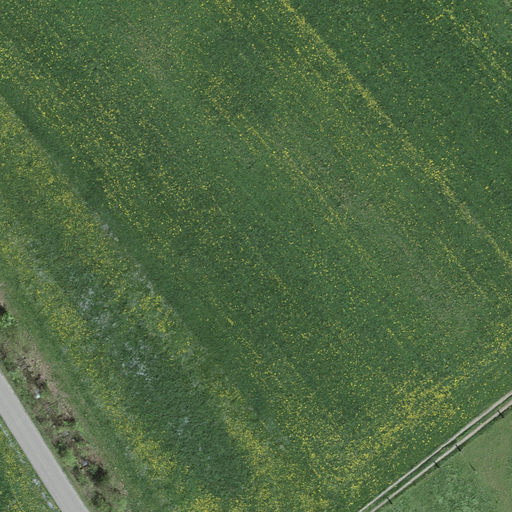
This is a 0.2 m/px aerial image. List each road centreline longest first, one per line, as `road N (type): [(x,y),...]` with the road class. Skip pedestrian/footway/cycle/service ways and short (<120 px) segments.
road 1 (track): [(511,398),(365,511)]
road 2 (unclassified): [(79,511),(0,386)]
